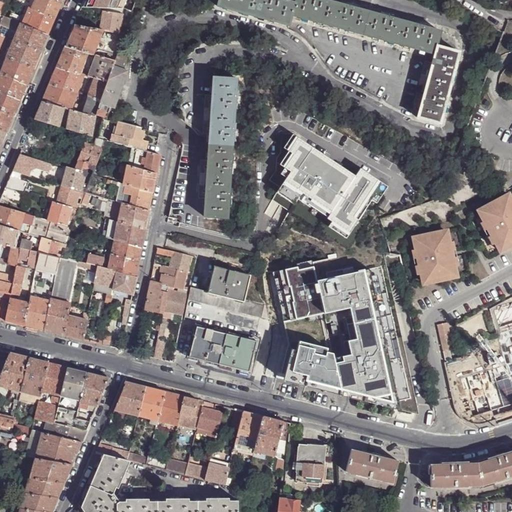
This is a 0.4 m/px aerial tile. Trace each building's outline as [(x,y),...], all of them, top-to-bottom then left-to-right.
[(58,11),(62,3),(55,0),(35,0),(32,10),(55,20),(58,11)] [(84,0),(81,7),(122,10),(124,0),(84,0)] [(291,16),(294,3),(284,0),(218,0),(217,6),(238,12),(272,21),(288,26),(291,16)] [(295,0),(294,3),(291,16),(315,22),(344,30),(383,41),(416,49),(434,54),(437,46),(440,32),(423,27),(424,24),(418,22),(417,25),(392,18),(392,16),(386,14),(385,17),(352,8),(353,5),(347,3),(346,6),(323,0),(295,0)] [(52,27),(55,20),(32,10),(26,7),(23,14),(25,15),(21,25),(48,37),(52,27)] [(133,11),(126,10),(124,17),(130,19),(133,11)] [(102,11),(99,30),(102,30),(118,33),(119,33),(122,14),(102,11)] [(0,15),(0,35),(40,53),(44,46),(48,37),(21,25),(0,15)] [(67,41),(65,46),(88,53),(92,54),(102,30),(99,30),(74,25),(67,41)] [(119,33),(118,33),(116,41),(121,42),(124,34),(119,33)] [(37,62),(40,53),(0,35),(0,54),(1,55),(2,51),(8,53),(6,57),(34,70),(37,62)] [(121,44),(117,55),(117,56),(124,58),(129,46),(121,44)] [(59,59),(56,67),(80,73),(88,53),(65,46),(59,59)] [(419,86),(425,88),(423,97),(417,118),(440,124),(445,107),(447,107),(449,101),(447,100),(453,75),(456,76),(458,70),(455,69),(459,52),(437,46),(434,54),(431,67),(429,75),(422,73),(419,86)] [(30,77),(34,70),(6,57),(1,55),(0,54),(0,63),(3,65),(0,73),(27,86),(30,77)] [(97,55),(88,76),(94,78),(107,82),(115,61),(102,57),(103,55),(100,54),(99,56),(97,55)] [(107,82),(101,100),(96,115),(101,116),(102,116),(107,105),(114,107),(126,72),(123,70),(127,59),(124,58),(117,56),(115,61),(107,82)] [(51,79),(49,83),(77,92),(84,75),(80,73),(56,67),(51,79)] [(23,94),(27,86),(0,73),(0,92),(21,101),(23,94)] [(94,78),(87,96),(88,96),(101,100),(107,82),(94,78)] [(208,165),(208,175),(201,174),(200,186),(207,187),(206,194),(205,218),(228,219),(230,202),(234,202),(235,196),(230,195),(232,169),(236,169),(237,163),(232,162),(234,137),(238,137),(239,130),(234,130),(236,104),(241,105),(241,98),(237,98),(237,80),(214,78),(212,100),(212,109),(205,109),(204,122),(211,122),(210,130),(208,165)] [(44,96),(42,101),(65,108),(70,110),(77,92),(49,83),(44,96)] [(17,109),(21,101),(0,92),(0,111),(14,117),(17,109)] [(101,100),(88,96),(83,113),(95,117),(96,115),(101,100)] [(36,114),(34,118),(58,125),(65,108),(42,101),(36,114)] [(71,110),(66,128),(78,131),(84,133),(92,135),(95,117),(83,113),(71,110)] [(10,126),(14,117),(0,111),(0,130),(7,133),(10,126)] [(111,134),(109,140),(137,149),(146,151),(148,144),(148,142),(142,140),(145,129),(141,128),(141,126),(117,120),(116,125),(114,135),(111,134)] [(58,125),(58,126),(56,133),(76,139),(78,131),(66,128),(58,125)] [(333,152),(332,153),(331,152),(324,146),(327,141),(324,139),(305,125),(286,150),(306,165),(283,195),(318,222),(321,218),(346,238),(368,210),(357,201),(359,199),(353,194),(350,193),(354,187),(349,183),(356,172),(344,162),(345,161),(333,152)] [(92,135),(84,133),(82,139),(90,141),(90,139),(92,135)] [(90,139),(105,143),(106,139),(92,135),(90,139)] [(26,138),(20,153),(35,157),(41,142),(26,138)] [(335,147),(327,141),(324,146),(331,152),(335,147)] [(86,143),(76,169),(86,172),(88,166),(95,168),(104,146),(94,143),(93,145),(86,143)] [(366,169),(368,166),(374,172),(380,167),(376,163),(378,160),(376,159),(376,158),(365,148),(355,158),(366,169)] [(146,151),(137,149),(135,158),(146,161),(147,152),(146,151)] [(147,152),(146,161),(135,158),(134,167),(156,174),(158,164),(160,155),(147,152)] [(376,163),(380,167),(382,169),(386,165),(377,157),(376,158),(376,159),(378,160),(376,163)] [(127,165),(121,163),(118,177),(124,179),(127,165)] [(124,179),(123,183),(126,184),(153,192),(155,183),(156,174),(134,167),(127,165),(124,179)] [(67,167),(61,184),(81,190),(86,172),(76,169),(67,167)] [(7,183),(5,187),(24,193),(29,181),(22,179),(24,173),(12,170),(7,183)] [(61,184),(56,202),(79,209),(80,205),(76,204),(79,195),(84,196),(85,192),(81,190),(61,184)] [(126,184),(122,202),(150,210),(151,201),(153,192),(126,184)] [(5,187),(2,195),(5,196),(5,197),(20,202),(24,193),(5,187)] [(111,218),(115,200),(109,198),(105,217),(111,218)] [(472,218),(475,224),(479,231),(483,238),(487,245),(491,252),(498,249),(499,251),(511,244),(511,215),(511,214),(507,207),(502,198),(495,202),(494,199),(476,209),(479,214),(472,218)] [(46,199),(40,217),(47,219),(52,201),(46,199)] [(111,218),(118,220),(146,229),(148,219),(150,210),(122,202),(115,200),(111,218)] [(52,201),(47,219),(66,225),(70,212),(77,214),(79,209),(56,202),(52,201)] [(0,225),(18,231),(42,238),(60,243),(65,244),(72,227),(66,225),(47,219),(40,217),(0,205),(0,225)] [(106,236),(115,239),(142,247),(144,239),(146,229),(118,220),(117,229),(108,226),(106,236)] [(0,242),(2,243),(12,245),(15,246),(18,231),(0,225),(0,242)] [(259,251),(260,258),(266,307),(272,343),(312,353),(308,324),(321,322),(315,281),(311,257),(307,235),(292,229),(259,251)] [(412,243),(414,249),(415,258),(417,265),(419,274),(421,281),(428,280),(429,283),(449,278),(448,275),(456,274),(454,265),(452,257),(451,250),(449,242),(447,232),(439,234),(439,231),(419,235),(420,241),(412,243)] [(42,238),(39,252),(40,252),(56,256),(60,243),(42,238)] [(115,239),(108,269),(117,271),(137,275),(139,261),(142,247),(115,239)] [(22,240),(20,247),(33,250),(33,247),(31,247),(32,242),(22,240)] [(12,245),(9,262),(17,264),(18,258),(20,247),(15,246),(12,245)] [(33,250),(20,247),(18,258),(27,261),(27,263),(29,264),(29,266),(36,268),(40,252),(39,252),(33,250)] [(360,267),(403,273),(400,257),(372,254),(361,251),(357,254),(360,267)] [(56,256),(40,252),(36,268),(56,273),(59,257),(56,256)] [(192,257),(175,252),(173,261),(171,269),(187,272),(188,273),(192,257)] [(80,254),(79,262),(85,263),(92,265),(98,266),(102,267),(104,258),(89,254),(88,256),(80,254)] [(331,254),(311,257),(315,281),(324,280),(324,277),(329,276),(343,274),(343,277),(344,277),(344,274),(346,274),(345,267),(344,267),(340,268),(336,261),(333,261),(331,254)] [(360,285),(364,284),(360,267),(357,254),(348,261),(349,264),(344,265),(344,267),(345,267),(346,274),(344,274),(344,277),(357,275),(360,285)] [(60,257),(59,257),(56,273),(51,298),(70,303),(78,266),(79,262),(60,257)] [(14,276),(13,284),(11,292),(10,296),(13,297),(14,294),(17,295),(17,296),(19,296),(25,267),(17,265),(14,276)] [(102,267),(98,266),(97,270),(94,283),(114,288),(117,271),(108,269),(102,267)] [(264,306),(244,301),(250,276),(235,272),(236,268),(229,266),(229,270),(214,267),(208,291),(191,287),(188,300),(262,319),(264,306)] [(183,289),(187,272),(171,269),(166,267),(164,277),(162,284),(183,289)] [(137,275),(117,271),(114,288),(113,289),(133,294),(137,275)] [(0,273),(0,280),(13,284),(14,276),(0,273)] [(13,284),(0,280),(0,289),(11,292),(13,284)] [(161,291),(162,284),(151,281),(145,310),(147,311),(163,314),(167,292),(161,291)] [(114,288),(94,283),(93,289),(107,292),(112,293),(113,289),(114,288)] [(171,319),(172,313),(183,315),(187,295),(168,291),(167,292),(163,314),(160,332),(165,333),(168,318),(171,319)] [(368,300),(375,330),(385,327),(386,326),(385,320),(380,301),(385,300),(384,294),(367,298),(368,300)] [(10,299),(0,296),(0,318),(5,320),(10,299)] [(50,300),(30,296),(29,303),(24,325),(34,328),(44,330),(50,300)] [(70,303),(51,298),(50,300),(44,330),(54,333),(63,335),(68,315),(70,303)] [(29,303),(10,299),(5,320),(16,323),(24,325),(29,303)] [(380,301),(385,320),(389,319),(385,300),(380,301)] [(200,311),(186,307),(184,319),(197,322),(200,311)] [(468,375),(478,414),(511,403),(511,307),(492,315),(506,363),(468,375)] [(87,320),(68,315),(63,335),(72,337),(83,340),(87,320)] [(447,322),(436,325),(443,351),(455,348),(447,322)] [(249,372),(257,341),(257,339),(239,334),(238,336),(229,334),(230,332),(227,331),(226,333),(219,331),(219,330),(210,327),(210,329),(208,328),(209,327),(197,324),(196,326),(189,356),(195,358),(237,369),(249,372)] [(418,414),(434,410),(431,400),(417,336),(402,340),(418,414)] [(154,358),(162,360),(166,342),(159,340),(154,358)] [(269,387),(280,390),(278,379),(273,349),(273,346),(269,346),(262,385),(269,387)] [(273,349),(278,379),(309,386),(316,388),(319,378),(316,377),(317,369),(314,368),(316,359),(273,349)] [(18,355),(10,353),(0,377),(0,386),(13,390),(21,392),(29,358),(18,355)] [(37,360),(29,358),(21,392),(40,396),(41,391),(48,363),(37,360)] [(57,365),(48,363),(41,391),(61,395),(68,368),(57,365)] [(75,370),(68,368),(61,395),(80,400),(87,372),(75,370)] [(95,374),(87,372),(80,400),(78,407),(87,410),(88,405),(96,407),(109,378),(95,374)] [(125,413),(138,416),(145,387),(135,384),(126,382),(114,410),(125,413)] [(343,384),(343,395),(354,395),(354,384),(343,384)] [(138,416),(158,421),(165,392),(155,389),(145,387),(138,416)] [(19,398),(21,392),(13,390),(12,394),(18,396),(17,398),(19,398)] [(40,396),(21,392),(19,398),(18,403),(37,407),(39,401),(40,396)] [(167,423),(177,425),(184,397),(173,394),(165,392),(158,421),(167,423)] [(80,400),(61,395),(59,404),(78,409),(78,407),(80,400)] [(195,400),(184,397),(177,425),(182,427),(189,428),(197,430),(197,427),(202,408),(204,402),(195,400)] [(58,407),(39,401),(37,407),(35,418),(39,419),(45,421),(54,423),(58,407)] [(58,407),(54,423),(73,428),(75,419),(77,411),(78,409),(59,404),(58,407)] [(208,430),(217,432),(222,413),(213,411),(209,409),(202,408),(197,427),(208,430)] [(235,410),(231,425),(236,426),(235,429),(239,430),(243,411),(235,410)] [(77,411),(75,419),(86,422),(90,424),(93,415),(77,411)] [(235,444),(255,448),(262,417),(252,414),(243,411),(239,430),(235,444)] [(0,413),(0,427),(11,430),(13,424),(15,417),(9,416),(0,413)] [(275,472),(282,473),(287,423),(272,419),(262,417),(255,448),(254,450),(274,456),(276,460),(275,472)] [(45,421),(42,432),(81,443),(86,433),(90,424),(86,422),(75,419),(73,428),(54,423),(45,421)] [(165,432),(175,434),(177,425),(167,423),(165,432)] [(32,428),(13,424),(11,430),(31,434),(32,429),(32,428)] [(189,428),(182,427),(173,460),(181,462),(189,428)] [(42,432),(37,431),(36,430),(32,429),(31,434),(32,435),(26,456),(28,457),(35,458),(42,432)] [(42,432),(35,458),(72,465),(75,457),(79,448),(81,443),(42,432)] [(106,455),(113,456),(115,451),(115,448),(100,444),(96,452),(106,455)] [(326,447),(299,445),(296,483),(323,485),(326,447)] [(393,483),(399,461),(379,456),(379,455),(378,454),(378,453),(373,452),(372,453),(371,452),(370,454),(352,449),(346,471),(393,483)] [(449,464),(440,464),(429,465),(431,488),(482,485),(511,475),(511,451),(505,454),(501,455),(497,457),(478,462),(459,463),(449,464)] [(118,458),(127,460),(129,454),(119,452),(118,458)] [(128,460),(147,465),(148,459),(129,454),(127,460),(128,460)] [(122,474),(128,460),(127,460),(118,458),(113,456),(106,455),(102,465),(92,487),(91,486),(88,491),(82,505),(86,511),(237,511),(238,501),(219,501),(218,498),(215,499),(215,501),(178,501),(178,499),(174,499),(174,501),(139,502),(139,499),(134,499),(134,502),(120,502),(114,493),(120,478),(123,479),(124,475),(122,474)] [(147,465),(166,470),(169,459),(149,455),(148,459),(147,465)] [(185,475),(205,480),(208,469),(203,467),(201,471),(191,468),(193,457),(190,457),(188,464),(185,475)] [(35,458),(29,478),(64,483),(68,476),(72,465),(35,458)] [(166,470),(185,475),(188,464),(181,462),(173,460),(169,459),(166,470)] [(211,459),(208,469),(205,480),(225,485),(227,477),(230,464),(211,459)] [(22,477),(18,492),(25,493),(29,478),(22,477)] [(29,478),(25,493),(58,498),(61,491),(64,483),(29,478)] [(18,492),(13,508),(21,509),(25,493),(18,492)] [(25,493),(21,509),(42,511),(52,511),(55,505),(58,498),(25,493)] [(280,499),(278,511),(298,511),(300,502),(280,499)]
